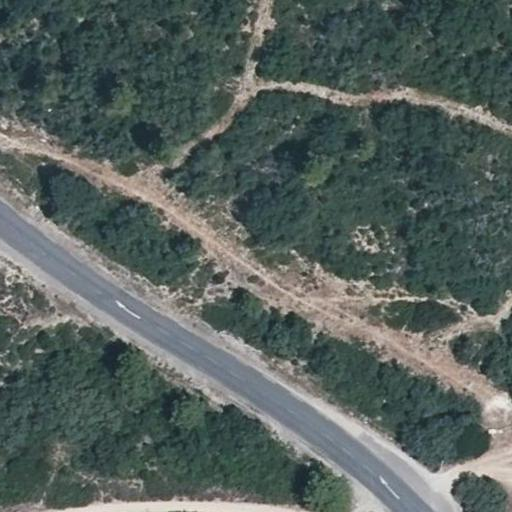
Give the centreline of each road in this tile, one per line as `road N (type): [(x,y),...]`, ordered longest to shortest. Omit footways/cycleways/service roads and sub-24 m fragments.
road 1 (track): [(511,403),(131,180),(20,151),(0,132)]
road 2 (tertiary): [(412,511),(305,422),(24,237),(0,213)]
